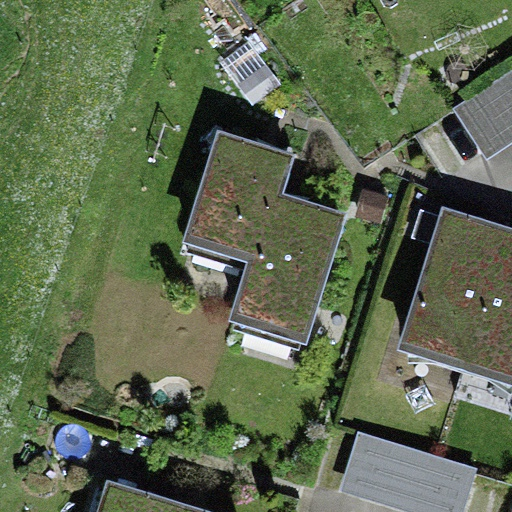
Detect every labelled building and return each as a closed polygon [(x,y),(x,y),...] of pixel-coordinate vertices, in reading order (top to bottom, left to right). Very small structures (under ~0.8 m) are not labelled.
[(298,140),(224,114),(188,220),(262,245),(284,181),(298,140)] [(353,205),(284,181),(262,245),(243,302),(312,326),(353,205)] [(461,367),(502,233),(426,210),(385,345),(461,367)] [(511,235),(502,233),(461,367),(511,382),(511,235)] [(171,511),(172,510),(108,491),(101,511),(171,511)]
